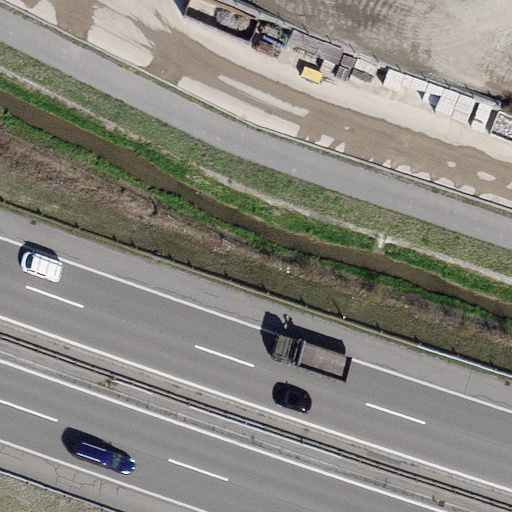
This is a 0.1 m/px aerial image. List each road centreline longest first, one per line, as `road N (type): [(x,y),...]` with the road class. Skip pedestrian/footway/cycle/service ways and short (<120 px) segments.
road 1 (track): [(0,36),(242,160),(511,239)]
road 2 (motorway): [(511,449),(0,276)]
road 3 (motorway): [(0,403),(314,511)]
